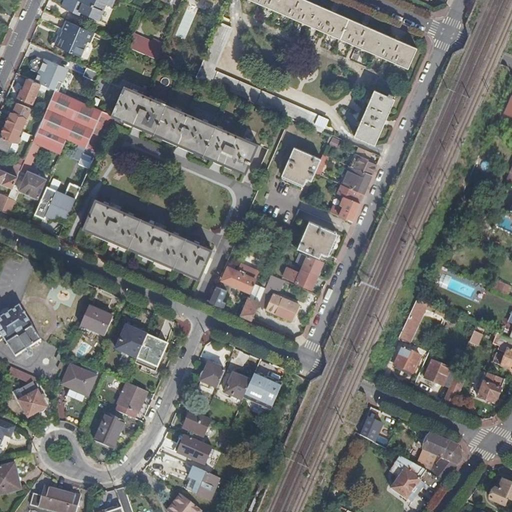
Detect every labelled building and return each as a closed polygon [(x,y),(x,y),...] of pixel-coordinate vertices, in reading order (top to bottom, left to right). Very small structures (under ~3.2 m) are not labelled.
[(77,0),(85,3),(81,13),(100,21),(106,5),(112,7),(114,0),(77,0)] [(135,0),(134,4),(145,9),(148,3),(142,0),(135,0)] [(251,0),(409,69),(418,48),(307,0),(251,0)] [(95,33),(69,22),(65,32),(68,33),(65,39),(61,37),(57,47),(82,57),(88,42),(90,43),(95,33)] [(198,77),(291,119),(314,129),(315,126),(324,130),(328,122),(214,71),(232,29),(221,24),(198,77)] [(129,48),(131,49),(157,60),(160,52),(164,45),(154,40),(153,43),(134,35),(129,48)] [(157,60),(182,70),(185,63),(160,52),(157,60)] [(42,85),(51,89),(55,80),(54,79),(59,66),(46,60),(36,82),(42,85)] [(36,82),(29,79),(24,91),(22,91),(19,99),(33,105),(42,85),(36,82)] [(113,113),(113,115),(247,173),(259,146),(125,87),(113,113)] [(3,213),(10,216),(20,192),(38,200),(47,180),(28,172),(38,150),(35,149),(37,145),(61,155),(67,140),(96,152),(112,115),(82,102),(56,91),(45,116),(36,137),(25,161),(22,167),(20,174),(18,178),(13,190),(9,198),(3,213)] [(355,136),(375,146),(395,100),(375,91),(355,136)] [(7,125),(21,131),(24,125),(26,125),(27,124),(25,123),(27,120),(14,114),(13,117),(11,116),(7,125)] [(506,124),(500,121),(498,120),(495,127),(498,129),(497,131),(499,132),(500,130),(503,131),(506,124)] [(18,139),(21,131),(7,125),(3,135),(4,136),(3,138),(16,144),(17,141),(19,142),(20,140),(18,139)] [(330,146),(336,148),(339,142),(333,139),(330,146)] [(316,174),(322,160),(295,149),(284,176),(305,185),(308,180),(313,182),(316,174)] [(369,161),(372,154),(360,149),(357,155),(369,161)] [(329,157),(324,155),(322,160),(316,174),(321,176),(329,157)] [(373,176),(378,166),(369,162),(369,161),(357,155),(352,167),(361,171),(373,176)] [(15,171),(20,174),(22,167),(17,165),(16,165),(14,170),(15,171)] [(0,183),(13,190),(18,178),(0,170),(0,183)] [(369,186),(373,176),(361,171),(353,190),(355,191),(365,195),(369,186)] [(330,213),(353,223),(358,212),(361,204),(351,200),(355,191),(353,190),(341,185),(337,194),(345,198),(341,206),(344,208),(343,210),(334,206),(330,213)] [(64,210),(70,213),(77,198),(54,187),(53,190),(48,188),(42,202),(63,211),(64,210)] [(351,200),(361,204),(365,195),(355,191),(351,200)] [(0,199),(0,211),(3,213),(9,198),(2,195),(0,199)] [(201,279),(213,251),(96,201),(84,228),(201,279)] [(298,249),(320,258),(322,253),(327,256),(337,235),(336,234),(337,233),(335,232),(334,233),(310,223),(298,249)] [(303,270),(318,276),(323,264),(308,257),(303,270)] [(312,290),(318,276),(303,270),(301,274),(288,268),(284,278),(312,290)] [(491,285),(490,288),(504,294),(508,285),(496,280),(493,286),(491,285)] [(220,307),(223,302),(228,291),(227,290),(227,291),(221,288),(222,285),(219,284),(210,303),(220,307)] [(245,318),(252,321),(260,303),(249,298),(246,305),(241,317),(245,318)] [(280,326),(289,330),(300,305),(283,298),(276,314),(283,317),(280,326)] [(418,298),(400,339),(410,344),(426,309),(437,313),(440,308),(418,298)] [(0,331),(16,357),(42,341),(20,306),(0,319),(0,331)] [(114,317),(90,306),(81,325),(105,336),(114,317)] [(141,351),(148,335),(127,326),(117,349),(138,358),(141,351)] [(511,339),(511,338),(498,333),(494,344),(500,347),(499,350),(507,353),(502,366),(511,370),(511,339)] [(168,344),(148,335),(141,351),(162,360),(168,344)] [(421,357),(404,349),(396,366),(414,373),(421,357)] [(426,378),(450,389),(461,364),(453,361),(449,368),(433,361),(426,378)] [(218,388),(225,371),(209,364),(200,386),(210,391),(212,386),(218,388)] [(85,375),(86,371),(72,365),(63,384),(89,396),(96,379),(85,375)] [(11,367),(8,374),(19,378),(22,371),(11,367)] [(36,387),(40,379),(22,371),(19,378),(32,384),(34,383),(36,387)] [(97,376),(86,371),(85,375),(96,379),(97,376)] [(272,410),(283,385),(255,372),(252,381),(245,395),(265,403),(263,406),(272,410)] [(245,395),(252,381),(234,373),(226,393),(243,401),(244,398),(245,395)] [(502,389),(505,381),(488,374),(485,383),(479,398),(494,404),(497,398),(499,399),(502,390),(502,389)] [(464,380),(457,377),(451,389),(459,392),(464,380)] [(48,408),(36,387),(34,383),(32,384),(21,390),(25,399),(20,401),(30,418),(48,408)] [(138,413),(148,392),(127,383),(118,405),(138,413)] [(16,393),(20,401),(25,399),(21,390),(16,393)] [(244,398),(263,406),(265,403),(245,395),(244,398)] [(446,398),(443,404),(452,408),(455,402),(446,398)] [(404,421),(372,407),(360,434),(401,457),(427,471),(445,481),(459,461),(462,458),(459,446),(431,433),(424,450),(438,456),(437,458),(416,448),(424,430),(421,429),(413,447),(414,448),(413,451),(395,441),(404,421)] [(204,436),(212,420),(206,417),(191,411),(184,428),(204,436)] [(115,458),(130,423),(107,413),(92,448),(115,458)] [(0,448),(5,436),(11,439),(16,427),(15,426),(16,425),(12,423),(11,426),(0,421),(0,448)] [(198,462),(206,445),(182,434),(174,451),(198,462)] [(5,436),(0,448),(0,457),(3,459),(11,439),(5,436)] [(427,471),(401,457),(396,464),(404,471),(391,489),(407,501),(422,480),(421,479),(427,471)] [(0,494),(21,490),(15,465),(0,469),(0,494)] [(211,499),(220,478),(194,467),(190,477),(199,481),(194,492),(211,499)] [(185,488),(194,492),(199,481),(190,477),(185,488)] [(511,500),(511,484),(504,481),(499,491),(496,489),(491,500),(506,506),(509,499),(511,500)] [(56,511),(63,490),(45,485),(42,495),(34,493),(31,505),(56,511)] [(76,511),(81,495),(63,490),(56,511),(76,511)] [(200,511),(201,510),(180,494),(166,511),(200,511)]
